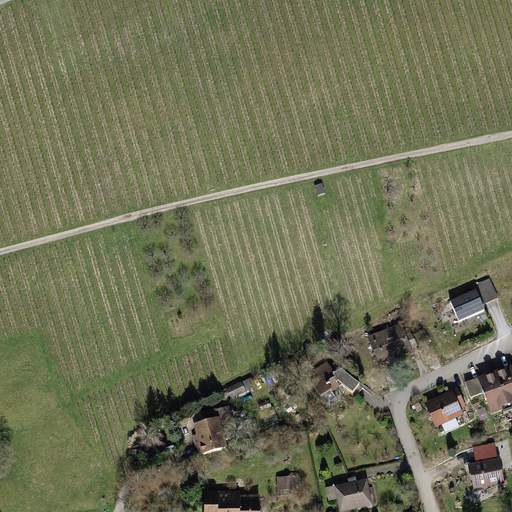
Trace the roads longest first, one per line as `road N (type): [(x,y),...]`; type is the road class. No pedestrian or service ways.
road 1 (track): [(511,129),(0,250)]
road 2 (residential): [(511,337),(408,386),(397,399),(430,511)]
